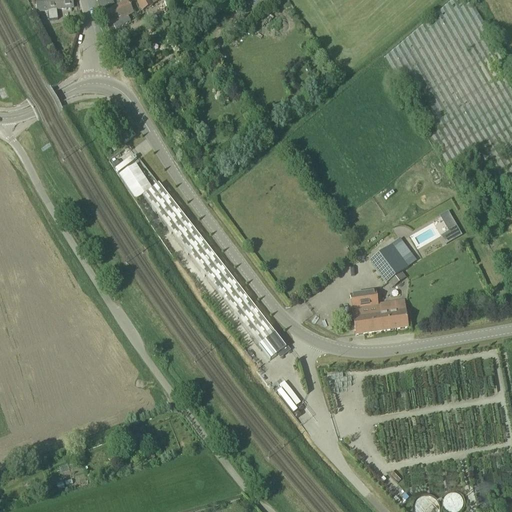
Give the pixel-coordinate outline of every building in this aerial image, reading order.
[(35,0),(37,13),(73,8),(71,0),(35,0)] [(107,0),(104,0),(99,3),(104,11),(112,7),(107,0)] [(153,6),(150,0),(129,0),(104,14),(106,19),(105,20),(106,21),(107,21),(110,26),(127,17),(133,14),(129,7),(137,3),(141,12),(153,6)] [(242,0),(250,12),(269,0),(242,0)] [(511,75),(468,0),(453,0),(384,59),(471,208),(504,177),(511,190),(511,75)] [(115,31),(130,23),(127,17),(122,19),(112,25),(115,31)] [(110,158),(110,163),(134,163),(134,150),(122,150),(122,158),(110,158)] [(142,198),(270,361),(285,349),(158,185),(142,198)] [(448,233),(440,237),(443,242),(445,246),(462,236),(460,233),(448,212),(441,216),(451,231),(448,233)] [(368,263),(385,285),(401,273),(413,265),(396,242),(368,263)] [(407,329),(403,301),(377,305),(376,293),(350,296),(355,336),(395,330),(395,329),(397,329),(397,330),(407,329)]
